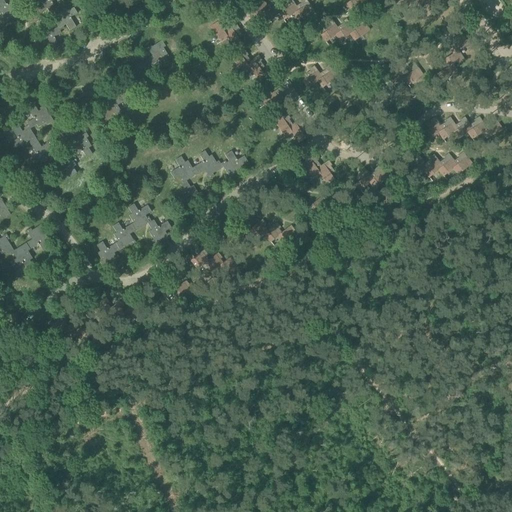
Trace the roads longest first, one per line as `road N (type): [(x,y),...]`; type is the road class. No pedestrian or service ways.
road 1 (track): [(511,171),(68,371)]
road 2 (track): [(511,487),(454,488),(293,272)]
road 3 (residential): [(90,279),(134,278),(180,251),(217,211),(322,136)]
road 4 (residential): [(322,136),(350,157),(387,158),(427,113),(511,114)]
road 5 (residential): [(167,0),(73,59),(0,87)]
road 6 (residential): [(227,0),(322,136)]
road 7 (residential): [(0,186),(55,222),(90,279)]
